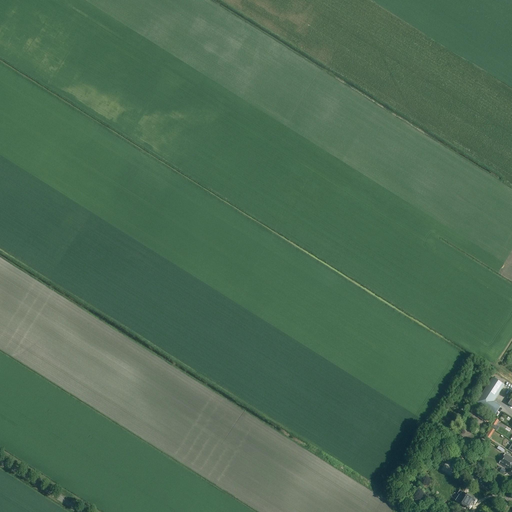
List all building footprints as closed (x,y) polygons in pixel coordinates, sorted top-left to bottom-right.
[(500,408),(501,406),(494,402),(505,385),(493,377),(477,402),(495,415),(500,408)] [(478,417),(486,422),(489,417),(481,412),(478,417)] [(511,475),(511,458),(505,454),(499,464),(509,470),(508,473),(511,475)] [(467,494),(460,490),(457,494),(459,495),(455,501),(470,510),(474,505),(475,505),(478,500),(467,494)] [(449,502),(455,495),(451,491),(444,497),(449,502)]
